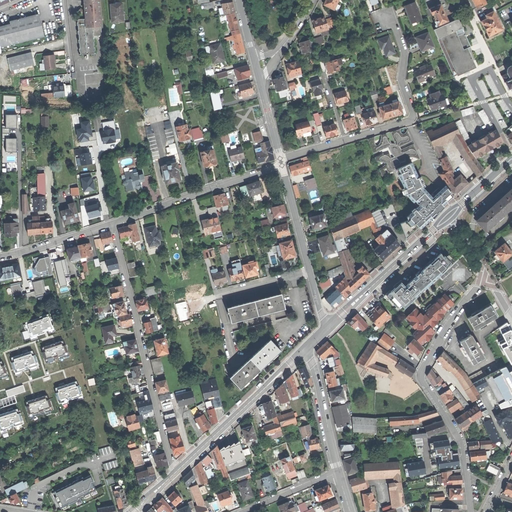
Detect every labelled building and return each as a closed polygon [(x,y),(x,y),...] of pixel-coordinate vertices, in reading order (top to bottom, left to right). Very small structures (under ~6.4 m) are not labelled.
[(83,0),(84,10),(82,11),(80,9),(78,12),(81,14),(78,17),(79,19),(76,19),(76,20),(77,20),(77,23),(79,52),(80,52),(80,55),(95,53),(94,35),(102,35),(99,0),(83,0)] [(335,10),(339,1),(337,0),(326,0),(324,5),(335,10)] [(472,0),(477,8),(486,4),(484,0),(472,0)] [(224,14),(226,14),(234,12),(235,12),(234,7),(233,1),(222,3),(224,14)] [(415,2),(405,6),(409,15),(412,22),(416,20),(417,22),(423,20),(415,2)] [(484,12),(486,11),(492,8),(495,6),(493,3),(482,8),(484,12)] [(113,4),(110,4),(112,22),(123,21),(122,5),(116,6),(116,4),(113,4)] [(434,14),(439,25),(448,21),(443,10),(444,10),(441,4),(430,9),(433,15),(434,14)] [(486,30),(489,36),(503,29),(493,11),(488,14),(486,15),(487,18),(481,21),(486,30)] [(226,14),(231,31),(238,29),(236,21),(234,12),(226,14)] [(25,17),(9,21),(10,24),(0,26),(0,44),(1,47),(44,36),(39,14),(25,17)] [(313,21),(317,33),(322,31),(329,29),(328,27),(326,20),(325,17),(318,19),(313,21)] [(458,75),(476,67),(468,48),(464,50),(455,31),(463,27),(458,18),(434,30),(452,70),(455,69),(458,75)] [(465,32),(463,27),(455,31),(464,50),(468,48),(471,46),(466,35),(465,35),(465,34),(464,33),(465,32)] [(428,34),(416,39),(419,46),(421,51),(433,46),(428,34)] [(390,35),(379,39),(382,48),(384,48),(387,55),(395,53),(392,44),(390,35)] [(241,37),(231,40),(232,42),(231,42),(231,43),(232,47),(233,47),(233,45),(234,44),(235,48),(237,54),(244,52),(242,44),(241,37)] [(313,40),(315,46),(324,43),(322,37),(313,40)] [(299,44),(302,54),(313,51),(310,41),(304,42),(299,44)] [(213,62),(224,60),(222,52),(219,43),(209,46),(209,45),(205,46),(206,52),(210,50),(213,62)] [(7,58),(10,70),(35,64),(32,52),(7,58)] [(45,64),(46,69),(55,68),(54,63),(54,60),(55,59),(54,55),(44,56),(44,60),(45,64)] [(327,69),(329,74),(340,70),(336,60),(326,63),(327,69)] [(286,65),(290,78),(298,76),(298,79),(303,77),(299,62),(292,64),(286,65)] [(416,76),(418,79),(422,77),(423,79),(424,78),(435,74),(431,64),(426,66),(424,67),(415,70),(416,76)] [(237,78),(238,80),(249,77),(248,75),(250,75),(249,70),(248,65),(234,68),(236,76),(237,78)] [(511,65),(510,66),(508,67),(507,67),(507,68),(508,68),(507,71),(508,73),(502,76),(509,89),(511,88),(511,89),(511,65)] [(277,91),(287,89),(283,77),(281,77),(280,75),(275,76),(276,79),(273,80),(275,84),(274,84),(275,86),(275,87),(276,87),(277,91)] [(19,77),(12,77),(13,87),(20,86),(19,77)] [(320,80),(309,83),(311,88),(312,87),(313,92),(321,90),(323,89),(322,84),(320,80)] [(242,97),(251,95),(251,93),(253,92),(252,88),(251,82),(239,85),(241,91),(238,92),(239,96),(242,95),(242,97)] [(54,93),(54,97),(65,95),(64,85),(58,86),(53,87),(54,93)] [(384,88),(386,95),(392,92),(390,86),(384,88)] [(370,92),(372,99),(378,97),(375,90),(370,92)] [(336,99),(338,104),(349,101),(345,91),(335,94),(336,99)] [(429,104),(431,110),(442,106),(440,103),(445,101),(442,93),(440,94),(439,91),(433,93),(435,96),(431,98),(428,99),(429,104)] [(214,110),(221,108),(218,95),(210,96),(214,110)] [(389,104),(393,116),(398,114),(399,115),(400,115),(401,114),(401,113),(403,113),(401,108),(400,106),(399,101),(397,102),(396,99),(392,100),(393,103),(389,104)] [(387,118),(393,116),(389,104),(384,106),(381,107),(379,107),(380,112),(379,113),(380,117),(382,116),(383,119),(384,120),(386,119),(387,119),(387,118)] [(461,110),(463,116),(476,112),(474,106),(461,110)] [(362,117),(363,120),(365,120),(367,124),(368,124),(369,125),(370,124),(371,124),(371,122),(377,121),(373,107),(369,109),(370,112),(363,114),(364,116),(362,117)] [(478,112),(489,130),(494,127),(484,108),(478,112)] [(17,115),(6,115),(6,128),(17,128),(17,115)] [(49,117),(40,117),(41,128),(49,127),(49,117)] [(346,126),(347,130),(352,129),(357,127),(354,117),(350,118),(344,120),(344,121),(346,126)] [(455,122),(455,123),(462,134),(468,131),(461,119),(455,122)] [(90,120),(80,122),(81,128),(76,129),(78,139),(79,138),(80,142),(89,141),(88,137),(93,137),(90,120)] [(309,122),(300,124),(302,134),(311,131),(309,122)] [(428,135),(434,147),(441,143),(454,137),(461,134),(455,123),(434,132),(428,135)] [(176,126),(180,141),(185,139),(190,138),(190,136),(192,135),(190,128),(188,129),(187,124),(176,126)] [(324,127),(327,137),(332,135),(338,134),(337,130),(338,129),(337,127),(336,128),(335,124),(324,127)] [(104,132),(101,132),(103,144),(106,144),(117,143),(115,128),(104,130),(104,132)] [(167,140),(174,138),(171,128),(164,129),(167,140)] [(386,133),(367,139),(382,175),(386,173),(384,168),(386,167),(388,172),(396,169),(408,196),(418,206),(407,216),(408,219),(406,220),(408,226),(411,228),(412,231),(418,226),(419,227),(431,215),(430,214),(433,212),(434,213),(444,204),(445,201),(446,199),(445,197),(444,193),(441,189),(439,187),(430,194),(423,187),(412,162),(409,159),(409,157),(410,156),(413,156),(417,157),(419,159),(420,158),(413,145),(401,151),(399,146),(411,140),(407,131),(406,133),(404,134),(402,134),(401,133),(399,129),(391,132),(395,145),(389,144),(386,133)] [(194,140),(203,138),(201,130),(192,132),(194,140)] [(496,130),(468,146),(471,152),(476,158),(489,150),(503,142),(496,130)] [(473,140),(468,131),(462,134),(467,143),(473,140)] [(146,135),(153,160),(160,158),(153,133),(146,135)] [(220,136),(222,143),(229,141),(227,134),(220,136)] [(468,146),(461,134),(454,137),(464,155),(478,175),(484,169),(476,158),(471,152),(468,146)] [(17,139),(6,139),(6,152),(17,152),(17,139)] [(262,151),(265,161),(274,159),(272,150),(269,141),(262,143),(260,143),(261,147),(262,151)] [(208,150),(200,152),(204,166),(205,166),(206,167),(208,167),(209,165),(211,164),(213,164),(214,166),(217,165),(216,163),(217,163),(212,145),(207,147),(208,150)] [(228,150),(231,161),(237,159),(244,157),(242,147),(236,148),(232,149),(228,150)] [(435,150),(439,159),(443,157),(440,150),(435,150)] [(258,163),(265,161),(262,151),(256,153),(258,163)] [(91,153),(79,154),(81,166),(92,164),(91,153)] [(439,174),(448,186),(454,180),(448,173),(451,171),(453,170),(446,156),(443,157),(439,159),(444,170),(439,174)] [(162,166),(166,184),(174,181),(181,180),(178,169),(177,162),(162,166)] [(291,171),(293,176),(312,170),(309,162),(304,163),(290,167),(291,171)] [(138,183),(138,182),(143,180),(142,177),(143,177),(139,167),(135,168),(135,169),(132,171),(131,170),(128,172),(127,169),(122,171),(124,175),(125,174),(127,178),(125,178),(122,180),(122,181),(124,185),(126,191),(133,188),(132,187),(135,186),(137,188),(138,186),(140,184),(138,183)] [(36,186),(37,190),(37,197),(38,198),(44,197),(45,197),(43,173),(35,174),(36,186)] [(448,186),(455,194),(461,188),(468,182),(460,174),(456,178),(454,180),(448,186)] [(91,176),(81,178),(84,193),(95,190),(93,181),(92,181),(91,176)] [(306,182),(309,190),(318,188),(315,179),(306,182)] [(252,199),(254,203),(261,200),(259,193),(263,192),(261,187),(259,181),(255,183),(255,181),(252,182),(253,183),(240,188),(243,198),(253,195),(254,198),(252,199)] [(446,185),(441,189),(444,193),(445,197),(446,199),(445,201),(444,204),(453,195),(446,185)] [(71,188),(72,195),(79,194),(79,187),(71,188)] [(511,189),(506,194),(497,203),(506,212),(511,207),(511,189)] [(312,203),(320,202),(319,192),(311,193),(312,203)] [(214,196),(216,208),(222,206),(227,205),(229,205),(226,194),(224,194),(219,195),(214,196)] [(34,211),(46,209),(45,204),(45,201),(44,197),(38,198),(37,197),(33,197),(34,211)] [(88,214),(89,217),(95,216),(101,214),(100,210),(102,210),(100,202),(97,203),(97,202),(94,203),(93,200),(89,201),(90,205),(86,206),(87,211),(88,214)] [(72,222),(79,220),(74,202),(69,204),(70,207),(66,208),(66,209),(61,211),(65,224),(72,222)] [(477,221),(486,231),(506,212),(497,203),(487,212),(477,221)] [(271,209),(273,218),(285,215),(284,210),(283,205),(267,208),(267,210),(271,209)] [(207,208),(210,219),(218,217),(215,206),(211,208),(207,208)] [(511,209),(511,207),(506,212),(486,231),(487,232),(511,209)] [(370,210),(365,212),(371,224),(375,222),(371,213),(370,210)] [(365,212),(355,216),(360,229),(371,224),(365,212)] [(312,225),(313,229),(327,225),(324,214),(310,218),(311,219),(310,221),(310,222),(312,223),(312,225)] [(330,226),(335,239),(342,236),(360,229),(355,216),(330,226)] [(213,232),(221,230),(218,217),(210,219),(202,221),(205,234),(213,232)] [(12,236),(17,235),(17,232),(19,232),(18,218),(14,219),(14,223),(5,223),(5,236),(12,236)] [(46,222),(40,222),(40,233),(46,233),(47,233),(48,233),(48,232),(53,232),(52,221),(50,221),(50,218),(46,218),(46,222)] [(40,233),(40,222),(33,223),(33,219),(29,219),(29,223),(27,223),(28,234),(33,234),(34,234),(36,234),(36,233),(40,233)] [(406,237),(412,231),(411,228),(408,226),(406,220),(400,222),(406,237)] [(377,228),(375,222),(371,224),(375,236),(380,234),(377,228)] [(137,224),(130,226),(132,236),(132,238),(133,242),(136,241),(140,240),(137,224)] [(275,231),(277,238),(289,235),(288,230),(287,224),(275,227),(275,231)] [(130,226),(119,228),(120,234),(121,238),(132,236),(130,226)] [(150,228),(145,229),(150,247),(160,244),(159,240),(162,240),(160,231),(157,232),(156,226),(150,228)] [(255,229),(257,241),(264,239),(262,228),(255,229)] [(223,237),(221,230),(213,232),(214,239),(223,237)] [(383,233),(376,239),(379,242),(373,248),(375,250),(374,250),(383,259),(392,251),(399,243),(387,230),(383,233)] [(103,238),(104,244),(113,242),(112,236),(111,232),(102,234),(103,238)] [(321,247),(324,255),(334,251),(329,235),(318,238),(321,247)] [(335,239),(339,252),(346,249),(342,236),(335,239)] [(279,244),(283,259),(286,259),(287,261),(291,260),(291,257),(295,256),(293,249),(291,241),(279,244)] [(79,246),(82,258),(94,255),(91,243),(85,245),(79,246)] [(501,259),(503,262),(507,258),(511,254),(511,251),(505,243),(497,249),(496,249),(495,250),(495,251),(495,253),(496,254),(497,254),(494,257),(496,259),(498,262),(501,259)] [(73,248),(68,249),(71,261),(75,259),(76,261),(79,261),(78,259),(81,258),(78,246),(73,248)] [(219,248),(221,254),(228,253),(226,246),(219,248)] [(339,252),(346,273),(353,271),(346,249),(339,252)] [(388,298),(397,308),(401,304),(403,307),(407,303),(408,304),(443,272),(442,271),(451,263),(445,256),(443,257),(441,253),(432,262),(405,286),(401,282),(387,295),(389,298),(388,298)] [(52,274),(47,256),(43,257),(43,255),(32,258),(35,270),(38,271),(46,269),(47,275),(52,274)] [(107,260),(109,270),(119,267),(118,263),(117,257),(107,260)] [(503,262),(510,270),(511,268),(511,259),(510,261),(507,258),(503,262)] [(64,260),(54,262),(60,287),(67,285),(64,275),(68,274),(64,260)] [(127,264),(130,273),(137,272),(138,276),(141,275),(139,265),(136,266),(135,262),(127,264)] [(243,266),(246,277),(251,276),(257,274),(256,269),(258,269),(256,262),(243,266)] [(0,267),(0,280),(21,276),(19,264),(8,266),(0,267)] [(328,272),(330,278),(343,273),(341,266),(328,272)] [(349,282),(352,290),(362,281),(370,274),(362,266),(358,270),(360,272),(355,276),(349,282)] [(228,270),(231,281),(236,280),(236,281),(237,280),(239,280),(239,279),(243,278),(240,267),(233,269),(230,270),(228,270)] [(212,274),(215,285),(219,284),(220,285),(221,284),(223,284),(222,283),(227,282),(224,271),(218,273),(212,274)] [(346,273),(349,282),(355,276),(353,271),(346,273)] [(336,286),(338,288),(345,297),(349,293),(351,291),(350,290),(346,277),(336,286)] [(330,279),(319,281),(321,288),(332,285),(330,279)] [(43,280),(32,282),(36,296),(46,294),(43,280)] [(19,283),(10,285),(14,302),(36,296),(34,291),(22,294),(21,291),(22,288),(20,286),(19,283)] [(111,288),(113,297),(124,295),(123,289),(122,285),(111,288)] [(152,295),(152,292),(156,291),(154,285),(144,288),(146,296),(152,295)] [(326,299),(334,307),(338,303),(340,301),(340,302),(342,300),(341,300),(345,297),(338,288),(326,299)] [(265,298),(254,301),(258,316),(285,309),(281,294),(265,298)] [(413,335),(412,335),(421,345),(430,337),(433,333),(434,331),(430,327),(437,321),(437,320),(447,311),(454,304),(445,294),(440,299),(439,298),(436,301),(437,302),(427,310),(428,311),(423,316),(416,308),(406,317),(418,330),(413,334),(413,335)] [(138,306),(139,311),(149,308),(147,299),(145,299),(140,300),(136,301),(138,306)] [(113,304),(116,316),(119,316),(119,315),(127,313),(126,309),(127,308),(127,307),(127,305),(125,305),(124,301),(113,304)] [(241,305),(227,308),(228,312),(227,312),(228,315),(229,314),(231,323),(258,316),(254,301),(241,305)] [(366,314),(379,327),(391,316),(379,304),(378,305),(377,304),(375,306),(376,307),(375,308),(374,307),(372,309),(371,310),(370,310),(366,314)] [(468,318),(475,330),(497,317),(490,305),(478,312),(468,318)] [(354,316),(352,318),(360,327),(363,330),(368,325),(357,313),(354,316)] [(54,332),(49,314),(25,322),(31,339),(54,332)] [(123,325),(132,323),(131,318),(130,314),(121,316),(122,320),(123,324),(123,325)] [(145,320),(146,323),(152,321),(154,331),(159,330),(156,317),(145,320)] [(357,330),(360,327),(352,318),(347,323),(357,330)] [(146,328),(147,333),(154,331),(152,321),(146,323),(144,323),(146,328)] [(508,322),(495,331),(500,340),(511,331),(511,329),(511,327),(508,322)] [(106,342),(114,341),(113,338),(113,335),(117,334),(115,325),(103,327),(105,336),(106,340),(106,342)] [(505,367),(511,363),(507,353),(500,340),(495,331),(485,338),(501,368),(505,367)] [(377,342),(387,350),(394,341),(384,333),(377,342)] [(370,339),(375,343),(378,338),(373,334),(370,339)] [(460,342),(473,364),(485,358),(472,335),(471,335),(470,336),(466,338),(460,342)] [(156,347),(158,355),(169,353),(166,338),(155,340),(156,347)] [(136,339),(127,341),(129,353),(131,353),(134,352),(139,351),(138,345),(136,339)] [(270,339),(250,359),(260,370),(270,361),(281,351),(270,339)] [(414,339),(408,346),(411,348),(414,351),(418,355),(421,352),(424,349),(414,339)] [(65,340),(41,348),(47,365),(71,357),(65,340)] [(316,352),(323,359),(331,351),(333,353),(337,350),(328,341),(322,347),(316,352)] [(372,364),(378,354),(382,348),(371,341),(358,362),(369,369),(372,364)] [(378,354),(396,365),(400,359),(382,348),(378,354)] [(38,369),(33,351),(10,358),(16,376),(38,369)] [(440,355),(437,359),(450,371),(451,369),(457,364),(443,351),(440,355)] [(151,360),(153,367),(163,364),(161,358),(151,360)] [(229,378),(240,389),(251,379),(260,370),(250,359),(229,378)] [(395,366),(411,376),(413,373),(415,369),(400,359),(396,365),(395,366)] [(136,366),(131,367),(134,377),(134,378),(139,377),(142,376),(145,375),(144,370),(142,364),(136,366)] [(153,367),(154,373),(164,371),(163,364),(153,367)] [(337,365),(335,366),(338,375),(344,373),(341,364),(337,365)] [(389,370),(372,364),(369,369),(368,370),(387,377),(389,370)] [(465,373),(457,364),(451,369),(455,373),(459,377),(465,373)] [(300,368),(297,370),(302,382),(310,378),(305,366),(300,368)] [(488,385),(500,408),(511,404),(511,379),(508,373),(505,367),(501,368),(484,377),(488,385)] [(430,380),(433,385),(437,383),(439,381),(438,380),(437,377),(431,369),(427,376),(430,380)] [(469,377),(472,383),(487,375),(484,369),(469,377)] [(297,370),(291,376),(295,390),(299,389),(304,387),(302,382),(297,370)] [(328,383),(328,386),(337,385),(335,378),(334,371),(326,373),(327,378),(328,383)] [(481,397),(465,373),(459,377),(474,401),(481,397)] [(288,388),(290,397),(297,395),(295,390),(291,376),(288,379),(285,381),(288,388)] [(140,380),(139,377),(134,378),(134,377),(130,378),(131,385),(141,383),(140,380)] [(477,390),(488,385),(484,377),(473,383),(477,390)] [(312,385),(310,378),(302,382),(304,387),(305,388),(312,385)] [(200,383),(206,404),(210,403),(212,409),(214,408),(223,406),(215,379),(200,383)] [(159,393),(169,390),(167,380),(156,382),(157,387),(159,393)] [(78,381),(55,388),(61,406),(84,398),(78,381)] [(278,387),(275,390),(280,403),(288,400),(283,383),(278,387)] [(23,384),(6,391),(8,397),(25,391),(23,384)] [(331,397),(332,401),(340,399),(344,398),(345,398),(343,389),(342,388),(336,390),(330,391),(331,397)] [(442,399),(445,403),(453,397),(451,394),(452,393),(449,389),(447,391),(446,391),(440,395),(442,399)] [(453,392),(461,402),(464,400),(456,390),(453,392)] [(182,391),(176,392),(179,406),(186,404),(195,402),(193,391),(187,393),(182,394),(182,391)] [(48,395),(25,402),(31,418),(53,410),(48,395)] [(138,402),(141,413),(150,411),(149,410),(154,408),(153,404),(151,399),(138,402)] [(447,406),(450,411),(461,404),(457,399),(447,406)] [(266,402),(262,404),(265,411),(267,419),(272,417),(276,416),(271,401),(266,402)] [(198,406),(201,412),(202,411),(206,409),(203,403),(198,406)] [(336,417),(338,426),(350,423),(346,404),(333,407),(336,417)] [(469,410),(467,411),(455,419),(458,424),(462,428),(463,428),(466,425),(470,423),(481,415),(483,414),(479,408),(477,405),(469,410)] [(481,415),(484,422),(491,419),(485,405),(479,408),(483,414),(481,415)] [(19,408),(0,414),(0,431),(24,423),(19,408)] [(212,409),(207,410),(211,424),(215,422),(218,421),(214,408),(212,409)] [(495,416),(499,425),(502,424),(510,420),(511,418),(511,417),(508,409),(495,416)] [(435,410),(418,414),(418,419),(426,417),(432,415),(438,414),(435,410)] [(278,417),(280,426),(296,421),(293,412),(281,416),(278,417)] [(127,419),(130,430),(136,428),(141,426),(140,422),(138,416),(135,416),(135,414),(128,416),(128,418),(127,419)] [(195,419),(203,431),(207,429),(210,427),(203,414),(199,416),(197,417),(195,419)] [(413,416),(390,417),(390,425),(398,426),(419,421),(418,419),(418,414),(413,416)] [(353,430),(377,432),(375,418),(352,416),(353,430)] [(491,419),(484,422),(491,439),(498,436),(491,419)] [(427,433),(428,436),(435,433),(436,433),(447,429),(445,425),(443,420),(424,427),(427,433)] [(511,422),(510,420),(502,424),(509,438),(511,437),(511,422)] [(169,432),(179,429),(177,422),(167,424),(169,432)] [(281,431),(278,422),(275,423),(268,426),(270,434),(281,431)] [(299,426),(302,437),(306,436),(307,440),(312,439),(312,438),(311,437),(310,436),(313,435),(312,429),(310,424),(299,426)] [(246,427),(242,429),(246,442),(256,439),(252,426),(246,427)] [(158,441),(161,441),(160,431),(153,432),(154,436),(157,436),(158,441)] [(282,435),(281,431),(270,434),(266,435),(268,440),(282,435)] [(179,436),(170,439),(174,453),(175,453),(179,452),(181,452),(185,451),(182,440),(180,441),(179,436)] [(307,440),(309,449),(319,447),(318,442),(317,438),(312,439),(307,440)] [(437,457),(441,456),(443,467),(460,464),(459,453),(453,454),(453,450),(450,450),(450,447),(449,440),(431,443),(432,452),(436,451),(437,457)] [(486,440),(478,441),(479,448),(483,448),(487,447),(486,440)] [(478,441),(468,443),(469,446),(469,450),(479,448),(478,441)] [(229,447),(220,450),(225,465),(245,458),(244,456),(242,451),(240,443),(229,447)] [(278,450),(280,454),(288,451),(284,443),(277,446),(278,450)] [(223,462),(217,445),(211,451),(216,465),(219,464),(223,462)] [(110,447),(99,448),(101,455),(111,453),(110,447)] [(139,448),(130,451),(134,466),(144,463),(139,448)] [(249,448),(242,451),(244,456),(251,454),(249,448)] [(485,450),(470,452),(470,456),(471,461),(486,459),(485,450)] [(155,456),(158,466),(168,464),(166,458),(165,453),(162,454),(159,454),(156,455),(155,456)] [(204,464),(206,466),(208,463),(212,460),(207,455),(204,458),(201,461),(204,464)] [(344,460),(348,473),(350,473),(350,474),(355,472),(355,471),(358,471),(354,457),(352,458),(352,456),(352,455),(344,457),(345,460),(344,460)] [(289,457),(281,460),(283,466),(286,473),(294,469),(289,457)] [(408,463),(410,475),(427,473),(425,460),(408,463)] [(365,478),(395,476),(400,475),(398,462),(364,464),(365,478)] [(486,470),(497,475),(500,469),(491,464),(492,464),(490,463),(486,470)] [(109,464),(103,466),(107,479),(110,478),(108,473),(121,469),(120,466),(110,469),(109,464)] [(148,470),(146,471),(149,480),(152,479),(157,478),(153,466),(151,467),(148,467),(148,470)] [(202,466),(196,468),(201,481),(207,479),(202,466)] [(230,481),(225,466),(220,468),(226,482),(230,481)] [(228,474),(231,480),(239,478),(245,475),(250,473),(248,467),(228,474)] [(183,478),(187,486),(192,481),(196,478),(192,469),(187,474),(183,478)] [(205,471),(210,483),(215,480),(213,475),(211,469),(205,471)] [(296,472),(298,479),(302,478),(305,477),(303,470),(296,472)] [(136,474),(139,483),(149,480),(146,471),(136,474)] [(443,482),(451,482),(450,476),(450,473),(450,471),(448,472),(442,472),(443,482)] [(271,475),(262,478),(264,483),(263,485),(265,485),(266,491),(270,489),(275,488),(271,475)] [(395,504),(396,507),(405,504),(400,475),(395,476),(396,482),(392,482),(395,504)] [(452,482),(452,484),(462,483),(462,479),(461,475),(452,476),(452,482)] [(114,476),(110,478),(107,479),(109,486),(116,484),(114,476)] [(350,480),(353,492),(366,487),(363,476),(350,480)] [(120,485),(121,489),(123,488),(127,487),(124,478),(118,479),(119,482),(120,485)] [(247,481),(238,484),(244,500),(248,498),(253,497),(247,481)] [(7,493),(4,494),(6,498),(11,496),(16,493),(29,487),(27,482),(24,483),(23,482),(6,490),(7,493)] [(192,486),(200,505),(205,503),(204,501),(202,494),(199,488),(198,484),(194,486),(192,486)] [(90,501),(82,485),(72,491),(78,505),(79,507),(90,501)] [(316,491),(320,501),(328,497),(333,495),(330,489),(328,485),(316,491)] [(125,494),(123,488),(121,489),(115,491),(120,508),(124,506),(129,505),(127,500),(128,499),(126,493),(125,494)] [(450,494),(450,499),(462,498),(462,494),(462,489),(450,489),(450,490),(450,494)] [(62,511),(64,511),(78,505),(72,491),(53,500),(62,511)] [(171,494),(168,497),(172,501),(176,505),(182,499),(175,491),(171,494)] [(228,491),(218,495),(220,500),(221,500),(223,505),(226,504),(227,505),(228,504),(230,504),(231,501),(230,499),(232,496),(232,495),(230,494),(228,491)] [(364,501),(366,510),(375,509),(374,504),(377,504),(375,496),(373,497),(372,492),(368,493),(363,494),(364,501)] [(21,501),(16,493),(11,496),(12,498),(10,499),(12,503),(14,502),(15,504),(21,501)] [(159,501),(158,502),(167,511),(168,511),(171,511),(173,511),(171,506),(163,498),(159,501)] [(322,506),(325,511),(330,511),(340,508),(338,503),(337,499),(322,506)] [(164,511),(167,511),(158,502),(154,505),(159,511),(164,511)] [(283,504),(278,506),(280,511),(291,511),(295,510),(293,506),(292,502),(289,504),(289,502),(283,504)] [(200,505),(195,507),(196,511),(208,511),(207,508),(205,503),(200,505)] [(305,503),(298,506),(300,510),(300,511),(303,511),(308,510),(305,503)]
